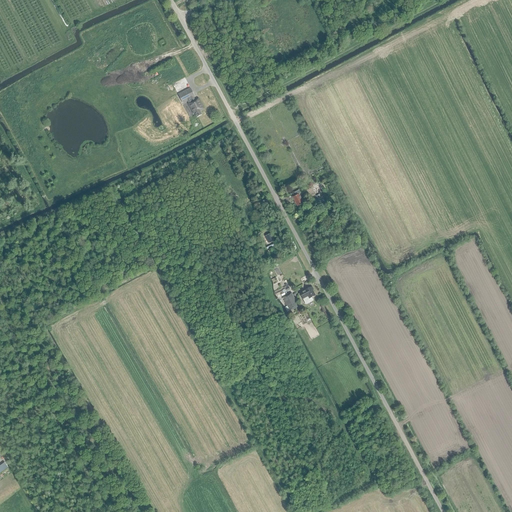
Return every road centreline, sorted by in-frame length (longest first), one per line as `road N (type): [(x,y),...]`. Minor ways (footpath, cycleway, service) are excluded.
road 1 (unclassified): [(442,511),(170,0)]
road 2 (track): [(114,185),(290,498),(346,426),(383,401)]
road 3 (track): [(123,200),(200,159),(337,419)]
road 4 (track): [(344,429),(315,401),(275,400),(211,288),(192,271),(159,264)]
road 5 (track): [(238,126),(0,239)]
road 6 (track): [(111,511),(49,407),(0,427)]
road 7 (track): [(0,226),(39,203),(0,127)]
road 8 (track): [(314,511),(374,481),(346,426)]
